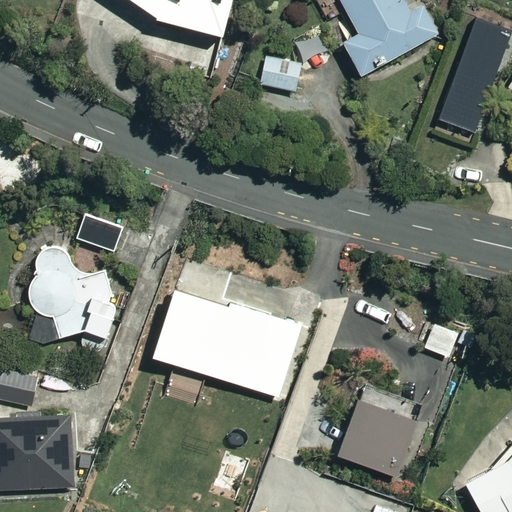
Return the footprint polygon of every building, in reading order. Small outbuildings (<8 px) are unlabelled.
[(231,0),(107,0),(158,33),(218,49),(231,0)] [(416,16),(406,0),(341,0),(366,41),(348,51),(367,83),(443,39),(426,10),(416,16)] [(511,42),(511,34),(479,23),(443,128),(479,140),(511,42)] [(307,66),(271,58),(264,89),(300,97),(307,66)] [(122,229),(88,219),(80,246),(114,256),(122,229)] [(112,350),(124,309),(113,308),(112,276),(79,277),(75,260),(67,253),(61,251),(51,252),(41,261),(38,271),(40,284),(34,294),(33,302),(35,313),(41,323),(61,322),(62,344),(84,343),(88,353),(97,358),(105,357),(112,350)] [(265,313),(180,290),(162,352),(248,376),(265,313)] [(472,335),(440,322),(428,352),(460,365),(472,335)] [(42,376),(0,369),(0,401),(37,407),(42,376)] [(217,406),(184,395),(174,427),(206,438),(217,406)] [(403,484),(423,427),(365,407),(345,463),(403,484)] [(0,492),(76,493),(76,424),(48,424),(48,415),(22,415),(22,420),(0,419),(0,492)] [(198,511),(241,511),(258,462),(230,453),(225,468),(164,448),(148,495),(198,511)] [(511,511),(511,456),(502,471),(471,489),(483,511),(511,511)]
